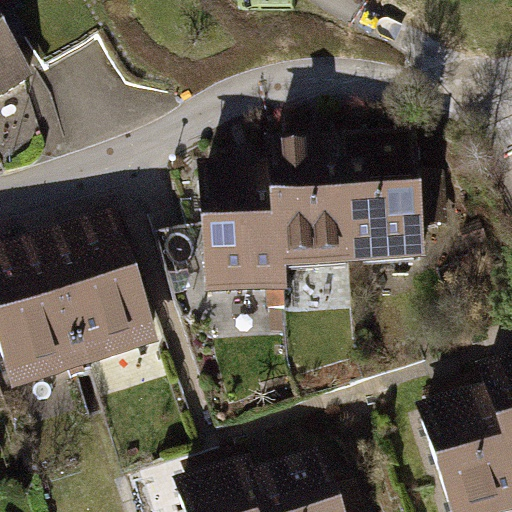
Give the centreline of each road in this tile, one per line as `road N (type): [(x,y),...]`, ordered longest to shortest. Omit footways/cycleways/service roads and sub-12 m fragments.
road 1 (residential): [(482,96),(388,81),(296,79),(241,91),(120,160),(0,197)]
road 2 (residential): [(340,0),(433,53),(482,96)]
